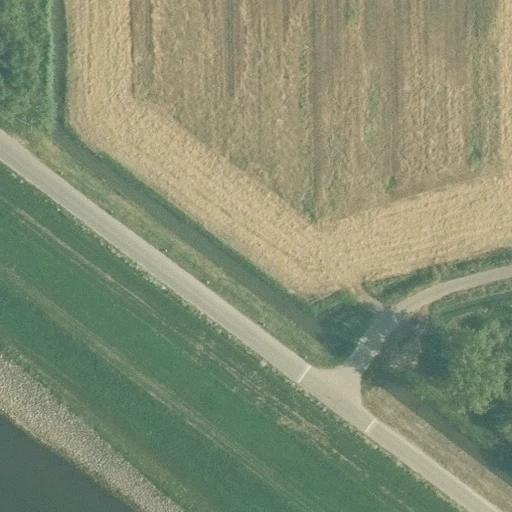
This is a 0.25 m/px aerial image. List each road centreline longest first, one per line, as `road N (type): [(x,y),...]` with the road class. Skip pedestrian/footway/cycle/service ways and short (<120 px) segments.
road 1 (unclassified): [(324,393),(0,145)]
road 2 (unclassified): [(324,393),(368,354),(392,312),(469,280),(511,273)]
road 3 (unclassified): [(479,511),(324,393)]
